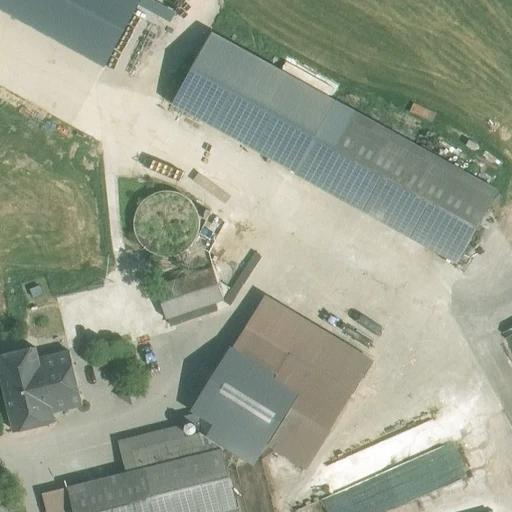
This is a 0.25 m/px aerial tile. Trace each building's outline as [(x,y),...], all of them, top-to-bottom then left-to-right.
[(174,15),(147,0),(0,0),(0,10),(104,69),(138,9),(168,26),(174,15)] [(498,191),(213,33),(173,104),(458,262),(498,191)] [(87,150),(78,152),(84,186),(93,184),(87,150)] [(198,236),(200,223),(198,211),(190,200),(180,193),(167,191),(154,193),(144,201),(137,212),(134,224),(137,237),(144,247),(155,254),(168,257),(180,254),(191,247),(198,236)] [(214,268),(156,287),(167,320),(224,301),(214,268)] [(265,298),(220,370),(290,411),(270,444),(305,465),(351,393),(354,394),(372,365),(265,298)] [(36,348),(0,356),(0,366),(15,431),(55,422),(53,413),(83,405),(70,351),(39,359),(36,348)] [(290,411),(220,370),(199,404),(269,446),(270,444),(290,411)] [(378,465),(396,457),(395,454),(435,436),(427,421),(369,447),(378,465)] [(183,426),(119,441),(127,473),(224,449),(200,434),(186,438),(183,426)] [(472,444),(291,507),(293,511),(372,511),(482,474),(472,444)] [(74,511),(218,511),(237,507),(224,449),(127,473),(68,488),(74,511)] [(231,471),(239,500),(267,493),(258,463),(231,471)] [(74,511),(68,488),(43,494),(47,511),(74,511)]
